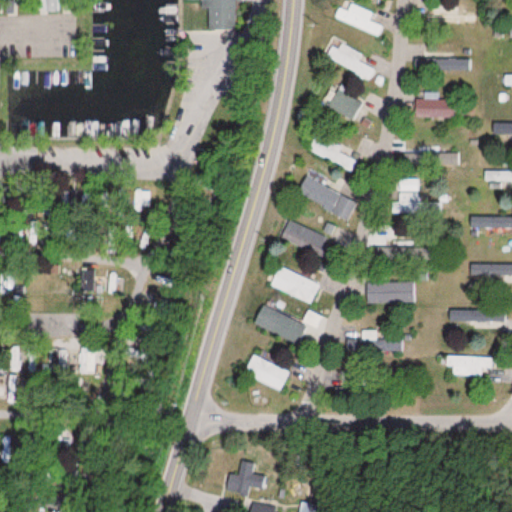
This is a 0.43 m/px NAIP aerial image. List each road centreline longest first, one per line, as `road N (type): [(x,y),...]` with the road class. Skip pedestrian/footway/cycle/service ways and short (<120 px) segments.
road 1 (residential): [(65,511),(186,107),(201,0)]
road 2 (tertiary): [(163,511),(280,113),(297,0)]
road 3 (residential): [(419,0),(416,53),(364,302),(358,421)]
road 4 (residential): [(511,421),(189,424)]
road 5 (residential): [(166,160),(0,160)]
road 6 (residential): [(0,306),(126,303)]
